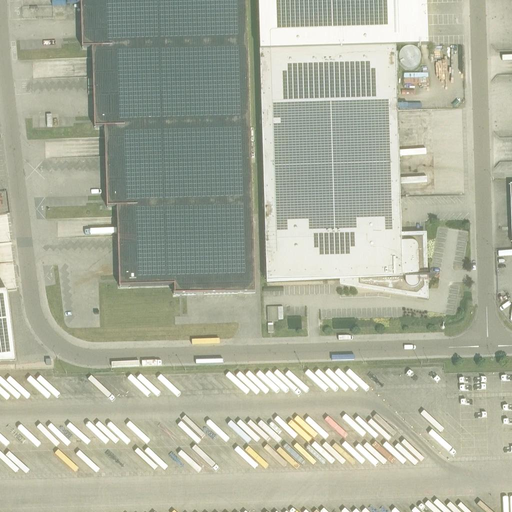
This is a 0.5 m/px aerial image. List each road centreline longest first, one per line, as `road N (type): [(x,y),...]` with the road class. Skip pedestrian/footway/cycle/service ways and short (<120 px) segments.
road 1 (unclassified): [(485,346),(120,358),(82,357),(52,341),(36,320),(29,288),(0,2)]
road 2 (unclassified): [(485,346),(478,0)]
road 3 (unknown): [(319,352),(317,295),(437,296),(445,276),(483,264)]
